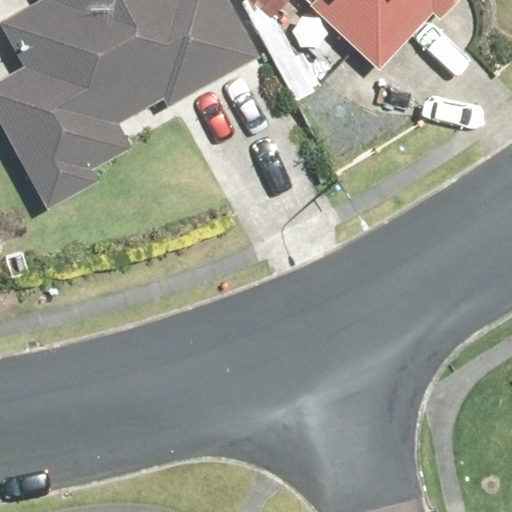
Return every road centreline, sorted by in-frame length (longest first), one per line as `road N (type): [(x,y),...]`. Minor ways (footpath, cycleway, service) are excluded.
road 1 (residential): [(350,336),(105,408),(0,420)]
road 2 (residential): [(511,235),(350,336)]
road 3 (residential): [(381,511),(350,336)]
